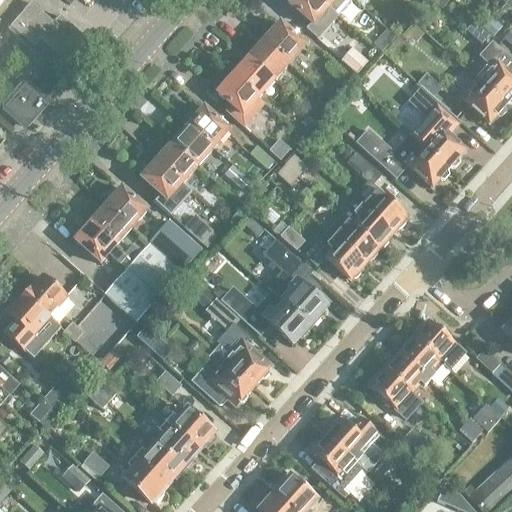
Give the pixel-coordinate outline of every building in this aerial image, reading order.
[(338,19),(334,15),(317,0),(292,0),(288,6),(311,26),(306,32),(317,42),(338,19)] [(347,0),(317,0),(334,15),(347,0)] [(63,61),(83,38),(60,17),(53,25),(31,5),(11,28),(34,49),(41,41),(63,61)] [(481,47),(490,38),(474,23),(465,33),(481,47)] [(511,47),(511,30),(505,25),(497,35),(511,47)] [(280,26),(264,44),(290,67),(305,49),(280,26)] [(389,49),(396,41),(387,32),(379,41),(389,49)] [(290,67),(264,44),(249,61),(274,84),(290,67)] [(490,74),(480,85),(505,109),(511,101),(511,80),(511,81),(511,80),(511,64),(492,46),(479,60),(488,68),(486,70),(490,74)] [(274,84),(249,61),(233,78),(259,101),(274,84)] [(338,82),(345,75),(331,62),(324,70),(338,82)] [(433,101),(442,91),(426,76),(417,86),(433,101)] [(259,101),(233,78),(217,96),(231,108),(225,114),(244,131),(265,107),(259,101)] [(489,127),(505,109),(480,85),(470,96),(466,93),(459,101),(489,127)] [(28,130),(48,107),(25,86),(4,109),(28,130)] [(424,111),(433,101),(416,87),(408,96),(424,111)] [(317,121),(329,108),(319,99),(307,112),(317,121)] [(204,110),(188,128),(214,151),(230,133),(204,110)] [(312,131),(317,125),(308,117),(303,123),(312,131)] [(432,139),(423,149),(410,137),(409,138),(448,173),(465,154),(435,127),(428,135),(432,139)] [(214,151),(188,128),(173,146),(199,169),(214,151)] [(280,164),(290,152),(269,133),(259,145),(280,164)] [(448,173),(409,138),(393,156),(368,133),(356,147),(395,182),(407,169),(431,191),(448,173)] [(199,169),(173,146),(157,163),(183,186),(199,169)] [(266,173),(274,164),(257,148),(249,157),(266,173)] [(372,190),(382,178),(356,155),(348,164),(362,177),(360,180),(372,190)] [(290,190),(307,170),(294,158),(276,177),(290,190)] [(183,186),(157,163),(142,181),(167,204),(176,193),(183,186)] [(183,186),(176,193),(185,201),(191,194),(183,186)] [(359,205),(362,208),(361,209),(392,236),(406,220),(379,196),(373,190),(359,205)] [(122,191),(106,209),(132,232),(148,214),(122,191)] [(230,227),(242,212),(239,208),(240,207),(228,197),(215,214),(230,227)] [(361,209),(358,206),(354,202),(340,218),(378,252),(392,236),(361,209)] [(132,232),(106,209),(91,226),(117,249),(132,232)] [(178,224),(202,245),(207,250),(218,238),(189,212),(178,224)] [(378,252),(340,218),(326,233),(364,267),(378,252)] [(150,248),(174,269),(194,247),(170,225),(150,248)] [(117,249),(91,226),(75,244),(101,267),(117,249)] [(296,254),(305,244),(288,229),(280,239),(296,254)] [(364,267),(326,233),(303,259),(316,270),(325,261),(350,284),(364,267)] [(284,269),(293,258),(276,242),(266,253),(284,269)] [(131,248),(124,256),(120,253),(113,261),(117,264),(127,273),(105,297),(137,325),(182,276),(174,269),(150,248),(141,257),(131,248)] [(308,329),(325,311),(288,277),(271,296),(283,306),(308,329)] [(43,280),(26,299),(50,320),(67,302),(43,280)] [(220,304),(237,320),(247,309),(229,293),(220,304)] [(50,320),(26,299),(9,317),(33,339),(50,320)] [(240,323),(237,320),(220,304),(216,301),(205,314),(229,335),(240,323)] [(292,348),(308,329),(283,306),(273,317),(269,313),(261,321),(292,348)] [(75,344),(84,335),(72,324),(63,334),(75,344)] [(428,325),(413,341),(439,365),(454,348),(428,325)] [(511,325),(503,333),(511,343),(511,325)] [(99,360),(107,352),(86,333),(78,341),(99,360)] [(63,334),(55,344),(65,353),(59,359),(86,383),(101,367),(75,344),(63,334)] [(270,373),(241,347),(233,339),(224,350),(220,346),(212,354),(213,355),(254,391),(270,373)] [(439,365),(413,341),(398,358),(429,385),(436,378),(431,374),(439,365)] [(475,362),(492,376),(503,387),(511,378),(500,367),(483,352),(475,362)] [(254,391),(213,355),(207,362),(210,364),(192,384),(219,408),(222,408),(226,403),(226,400),(237,410),(254,391)] [(183,382),(193,372),(177,357),(167,368),(183,382)] [(429,385),(398,358),(384,374),(410,397),(419,388),(423,392),(429,385)] [(0,369),(0,407),(1,408),(20,387),(0,369)] [(172,399),(182,389),(165,374),(155,384),(172,399)] [(410,397),(384,374),(369,391),(396,414),(410,397)] [(510,402),(511,399),(511,382),(507,388),(508,389),(502,395),(510,402)] [(58,414),(72,399),(60,388),(46,403),(58,414)] [(102,413),(109,406),(98,396),(91,404),(102,413)] [(57,416),(52,411),(43,403),(30,417),(39,426),(40,424),(46,429),(57,416)] [(0,409),(1,408),(0,407),(0,443),(11,432),(0,423),(0,409)] [(472,422),(483,432),(487,436),(501,420),(485,407),(472,422)] [(172,421),(166,427),(197,454),(213,437),(186,413),(176,424),(172,421)] [(361,422),(351,433),(340,423),(325,439),(356,467),(362,460),(358,457),(366,447),(370,450),(380,439),(361,422)] [(197,454),(166,427),(160,433),(164,437),(155,447),(182,471),(197,454)] [(418,455),(426,446),(412,432),(403,442),(418,455)] [(356,467),(325,439),(310,456),(319,464),(311,473),(343,502),(366,476),(356,467)] [(33,447),(18,463),(29,472),(43,456),(33,447)] [(141,454),(136,461),(167,488),(182,471),(155,447),(145,458),(141,454)] [(100,480),(109,469),(92,454),(83,465),(100,480)] [(494,511),(511,496),(511,458),(475,493),(469,488),(463,494),(479,511),(494,511)] [(167,488),(136,461),(129,468),(134,472),(124,482),(151,506),(167,488)] [(79,496),(90,483),(72,467),(61,480),(79,496)] [(288,479),(272,497),(288,511),(309,511),(316,505),(288,479)] [(388,511),(413,511),(419,505),(402,491),(386,510),(388,511)] [(458,511),(461,506),(441,492),(436,503),(455,511),(458,511)] [(288,511),(272,497),(258,511),(288,511)]
